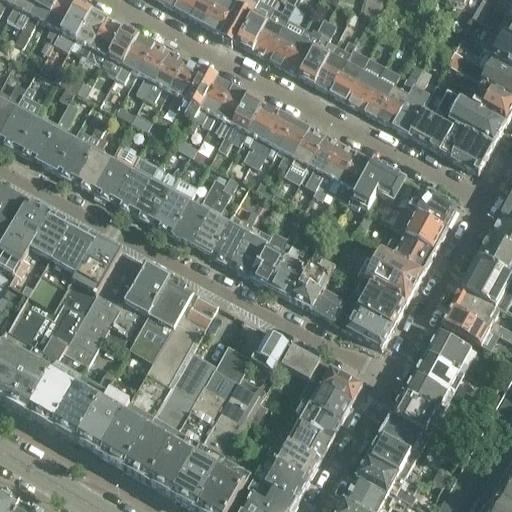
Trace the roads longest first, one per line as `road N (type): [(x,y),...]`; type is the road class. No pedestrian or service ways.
road 1 (residential): [(386,382),(0,172)]
road 2 (residential): [(99,0),(485,208)]
road 3 (residential): [(386,382),(485,208)]
road 4 (residential): [(317,511),(386,382)]
